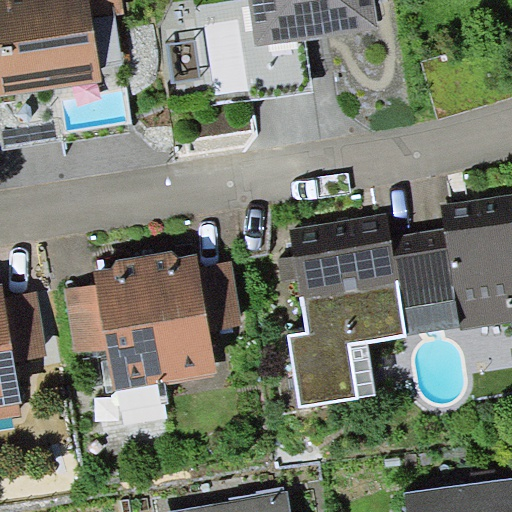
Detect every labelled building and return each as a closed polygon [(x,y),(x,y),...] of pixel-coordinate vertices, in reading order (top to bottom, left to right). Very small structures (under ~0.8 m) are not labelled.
[(0,0),(0,95),(103,81),(94,18),(125,14),(123,0),(0,0)] [(374,0),(248,0),(255,45),(379,28),(374,0)] [(511,79),(500,37),(422,60),(439,120),(511,98),(511,79)] [(511,195),(442,205),(445,228),(459,328),(460,331),(511,323),(511,195)] [(388,214),(290,229),(305,331),(288,334),(299,407),(359,398),(351,345),(369,342),(406,337),(406,335),(391,236),(388,214)] [(391,236),(406,335),(459,328),(445,228),(391,236)] [(173,250),(144,255),(165,380),(217,371),(209,329),(199,267),(197,252),(179,256),(173,250)] [(114,390),(165,380),(144,255),(116,259),(113,267),(94,269),(96,284),(106,349),(114,390)] [(230,262),(199,267),(209,329),(241,324),(230,262)] [(0,419),(22,416),(19,401),(22,400),(16,360),(5,297),(3,282),(0,282),(0,419)] [(75,354),(106,349),(96,284),(65,289),(75,354)] [(37,291),(5,297),(16,360),(47,355),(37,291)] [(351,345),(359,398),(376,395),(369,342),(351,345)] [(511,511),(511,477),(405,492),(407,511),(511,511)] [(290,511),(287,492),(172,511),(290,511)]
